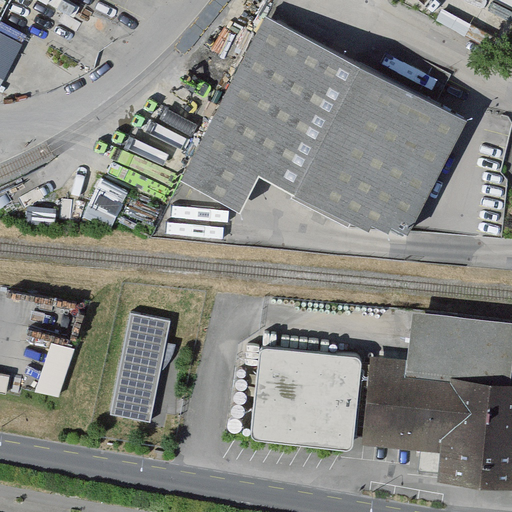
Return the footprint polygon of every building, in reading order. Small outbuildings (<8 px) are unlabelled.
[(470,122),(291,29),(204,193),(239,211),(257,176),(296,196),(293,201),(350,230),(353,225),(370,233),(372,228),(389,236),(392,230),(409,239),(470,122)] [(95,201),(122,212),(132,189),(105,178),(95,201)] [(408,360),(371,356),(362,437),(437,445),(434,473),(511,481),(511,381),(511,382),(511,378),(511,321),(413,311),(408,360)] [(170,319),(130,312),(110,413),(149,421),(170,319)] [(57,338),(43,388),(66,394),(79,344),(57,338)] [(360,356),(259,344),(247,435),(350,446),(360,356)]
